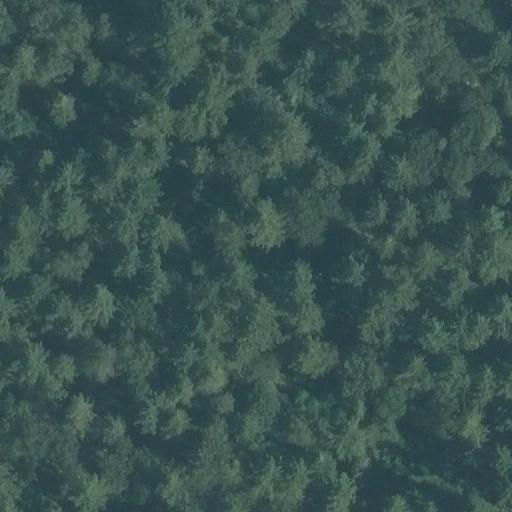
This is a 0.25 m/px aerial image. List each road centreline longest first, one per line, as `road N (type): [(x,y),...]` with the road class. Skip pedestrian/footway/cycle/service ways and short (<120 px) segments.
road 1 (track): [(261,511),(0,425)]
road 2 (track): [(432,0),(511,161)]
